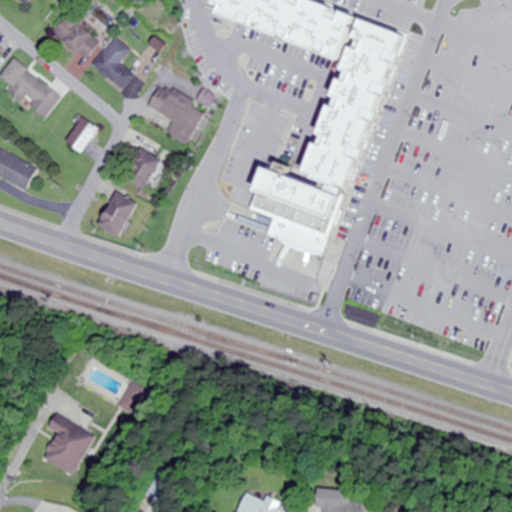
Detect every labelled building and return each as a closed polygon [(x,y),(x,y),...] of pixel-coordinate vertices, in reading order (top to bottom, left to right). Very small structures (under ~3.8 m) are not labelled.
[(85,26),(90,21),(78,10),(57,32),(88,62),(104,45),(85,26)] [(126,92),(139,77),(125,64),(136,52),(121,39),(97,65),(126,92)] [(49,120),(66,97),(17,61),(4,79),(16,88),(13,91),(32,106),(31,107),(49,120)] [(165,86),(153,108),(178,122),(170,136),(190,147),(210,110),(165,86)] [(84,156),(68,144),(87,119),(103,130),(84,156)] [(0,184),(3,179),(30,193),(42,169),(0,148),(0,184)] [(167,164),(147,150),(127,177),(147,191),(167,164)] [(494,248),(511,252),(511,170),(510,170),(494,248)] [(120,239),(103,228),(122,196),(140,207),(120,239)] [(219,252),(232,219),(189,202),(176,235),(219,252)] [(49,461),(78,476),(99,437),(61,416),(54,431),(63,435),(49,461)] [(172,505),(187,478),(170,469),(155,496),(172,505)] [(274,502),(273,503),(255,496),(249,511),(294,511),(296,510),(274,502)]
